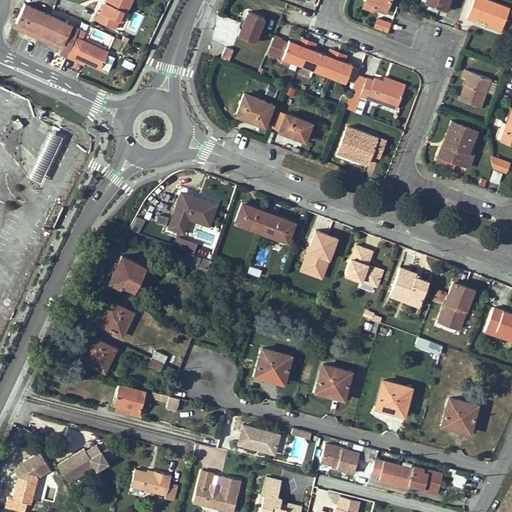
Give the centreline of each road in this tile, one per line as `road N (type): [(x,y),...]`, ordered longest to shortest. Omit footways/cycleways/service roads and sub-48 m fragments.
road 1 (residential): [(497,472),(216,392)]
road 2 (secondary): [(0,398),(94,197),(134,154)]
road 3 (residential): [(386,216),(182,140)]
road 4 (unknown): [(14,391),(210,446)]
road 5 (residential): [(441,66),(325,24),(334,0)]
road 6 (residential): [(0,56),(124,118)]
road 7 (residential): [(506,261),(386,216)]
